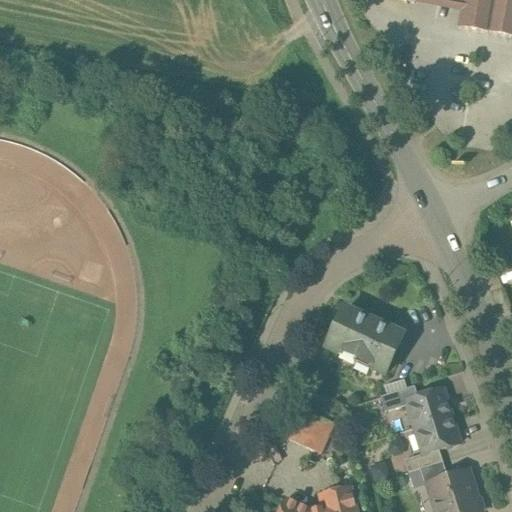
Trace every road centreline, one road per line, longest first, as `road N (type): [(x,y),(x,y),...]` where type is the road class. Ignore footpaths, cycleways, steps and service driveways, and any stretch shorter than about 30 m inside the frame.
road 1 (residential): [(213,511),(310,293),(355,253),(433,214)]
road 2 (residential): [(433,214),(324,0)]
road 3 (residential): [(511,402),(433,214)]
